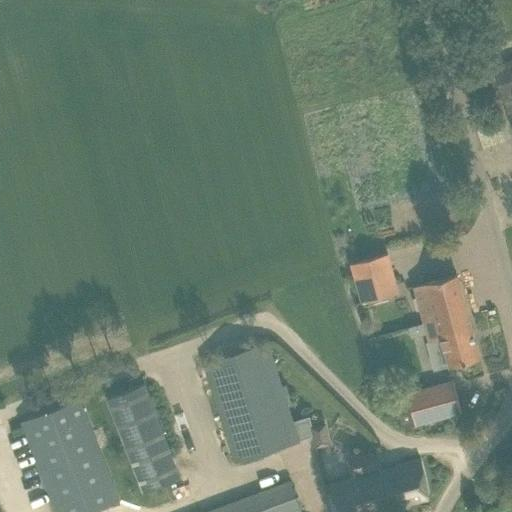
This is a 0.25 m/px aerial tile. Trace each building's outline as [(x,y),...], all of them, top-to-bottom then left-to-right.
[(511,60),(492,66),(502,99),(511,96),(511,60)] [(350,263),(361,302),(397,292),(387,253),(350,263)] [(426,333),(428,341),(440,338),(448,366),(479,357),(456,274),(413,286),(416,297),(413,298),(416,309),(419,308),(423,323),(426,333)] [(423,323),(409,327),(412,337),(426,333),(423,323)] [(201,362),(232,461),(299,440),(267,341),(201,362)] [(406,393),(415,424),(461,411),(453,380),(406,393)] [(106,397),(143,490),(180,476),(144,382),(106,397)] [(20,422),(54,511),(85,511),(117,500),(78,400),(20,422)] [(324,423),(311,426),(314,436),(312,436),(314,446),(328,442),(324,423)] [(394,468),(381,471),(376,451),(345,459),(350,475),(352,475),(353,479),(326,485),(332,511),(371,511),(428,498),(418,457),(393,464),(394,468)] [(206,511),(295,511),(300,510),(289,481),(206,511)]
